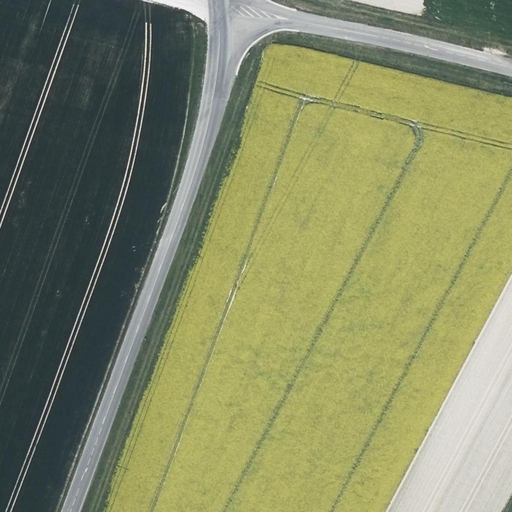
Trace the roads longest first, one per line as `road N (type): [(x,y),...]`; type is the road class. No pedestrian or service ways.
road 1 (tertiary): [(70,511),(191,175),(212,98),(218,6)]
road 2 (tertiary): [(511,67),(218,6)]
